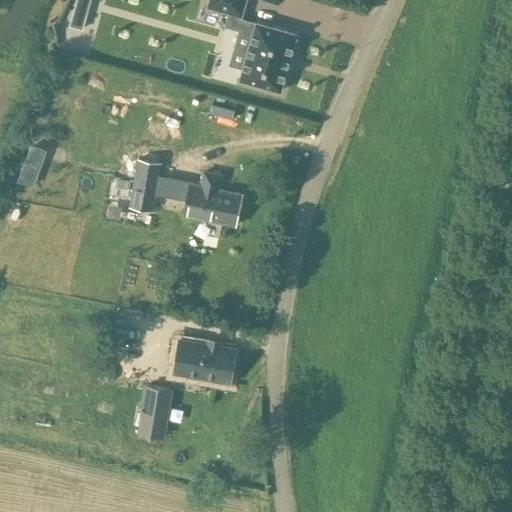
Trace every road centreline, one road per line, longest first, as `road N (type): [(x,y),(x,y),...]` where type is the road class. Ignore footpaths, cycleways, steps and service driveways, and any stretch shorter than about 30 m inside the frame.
road 1 (unclassified): [(389,0),(326,146),(295,247),(277,347),(284,511)]
road 2 (tertiary): [(432,511),(511,161)]
